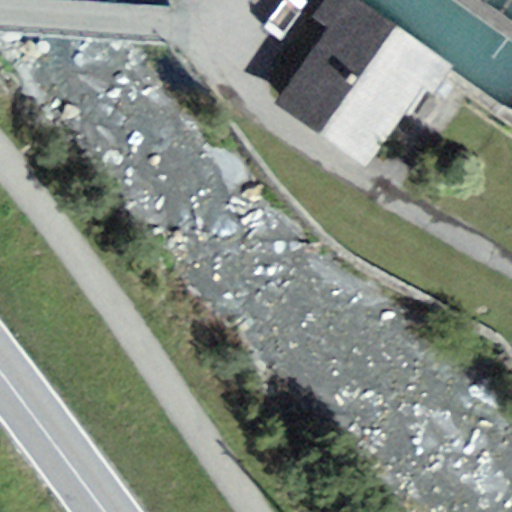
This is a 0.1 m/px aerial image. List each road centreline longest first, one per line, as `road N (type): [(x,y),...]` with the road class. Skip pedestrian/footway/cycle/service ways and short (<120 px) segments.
road 1 (residential): [(0,162),(254,511)]
road 2 (secondary): [(0,372),(104,511)]
